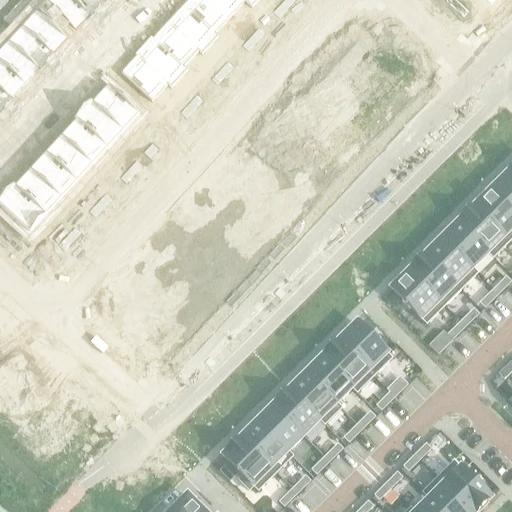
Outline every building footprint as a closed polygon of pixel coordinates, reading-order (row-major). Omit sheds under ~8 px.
[(6,0),(0,0),(0,10),(9,2),(6,0)] [(44,0),(42,2),(75,36),(90,21),(70,0),(44,0)] [(70,0),(90,21),(91,23),(107,8),(105,6),(105,7),(98,0),(70,0)] [(208,0),(190,0),(183,8),(214,36),(215,35),(230,19),(208,0)] [(242,0),(208,0),(230,19),(245,3),(245,2),(242,0)] [(242,0),(245,2),(245,3),(252,9),(260,0),(242,0)] [(293,0),(285,0),(281,5),(287,10),(295,1),(293,0)] [(455,0),(447,0),(445,2),(454,10),(460,4),(455,0)] [(460,4),(454,10),(463,18),(469,12),(460,4)] [(281,5),(273,14),(279,19),(287,10),(281,5)] [(183,8),(168,24),(199,53),(198,53),(202,56),(218,39),(215,35),(214,36),(183,8)] [(30,9),(15,25),(22,31),(53,59),(54,59),(68,44),(30,9)] [(375,16),(366,24),(372,30),(380,21),(375,16)] [(153,40),(152,41),(183,69),(184,69),(198,53),(199,53),(168,24),(153,40)] [(258,29),(250,38),(256,44),(264,35),(258,29)] [(9,45),(8,46),(39,74),(39,75),(41,76),(56,60),(54,59),(53,59),(22,31),(9,45)] [(391,37),(375,54),(413,89),(415,91),(431,73),(391,37)] [(250,38),(242,47),(248,52),(256,44),(250,38)] [(151,39),(135,56),(137,58),(168,86),(168,87),(171,90),(187,72),(184,69),(183,69),(152,41),(153,40),(151,39)] [(5,42),(0,47),(0,65),(26,89),(39,75),(39,74),(8,46),(9,45),(5,42)] [(349,44),(340,53),(346,58),(347,57),(354,49),(349,44)] [(340,53),(332,61),(338,67),(345,59),(346,58),(340,53)] [(375,54),(359,71),(366,78),(367,77),(398,106),(413,89),(375,54)] [(137,58),(121,75),(152,103),(168,87),(168,86),(137,58)] [(228,63),(219,72),(225,77),(233,68),(228,63)] [(0,93),(12,104),(26,89),(0,65),(0,93)] [(219,72),(211,80),(217,86),(225,77),(219,72)] [(318,77),(309,86),(315,92),(323,83),(318,77)] [(352,94),(382,122),(398,106),(367,77),(366,78),(366,79),(352,94)] [(309,86),(301,95),(307,100),(315,92),(309,86)] [(345,87),(329,104),(367,139),(382,122),(352,94),(345,87)] [(93,106),(92,106),(123,135),(139,118),(108,89),(93,106)] [(0,120),(14,105),(12,104),(0,93),(0,120)] [(197,96),(188,105),(194,111),(203,102),(197,96)] [(91,104),(75,122),(77,123),(108,151),(123,135),(92,106),(93,106),(91,104)] [(320,113),(313,121),(351,156),(367,139),(329,104),(320,113)] [(188,105),(180,114),(186,119),(194,111),(188,105)] [(287,111),(279,120),(284,125),(293,116),(287,111)] [(279,120),(270,128),(276,134),(284,125),(279,120)] [(313,121),(298,138),(336,173),(351,156),(313,121)] [(77,123),(62,140),(92,168),(108,151),(77,123)] [(298,138),(282,155),(286,158),(287,157),(321,189),(336,173),(298,138)] [(62,140),(46,157),(77,185),(92,168),(62,140)] [(256,144),(248,153),(253,159),(262,150),(256,144)] [(152,145),(144,154),(150,159),(158,150),(152,145)] [(248,153),(240,162),(245,167),(253,159),(248,153)] [(46,157),(31,173),(61,202),(77,185),(46,157)] [(282,162),(271,174),(305,206),(305,207),(306,208),(323,190),(321,189),(287,157),(286,158),(282,162)] [(136,162),(128,170),(134,176),(142,167),(136,162)] [(128,170),(120,179),(126,185),(134,176),(128,170)] [(16,190),(15,190),(46,218),(61,202),(31,173),(16,190)] [(271,174),(255,191),(289,223),(305,207),(305,206),(271,174)] [(505,178),(491,192),(511,214),(511,181),(507,176),(505,178)] [(14,188),(0,202),(0,208),(30,236),(46,218),(15,190),(16,190),(14,188)] [(212,192),(204,201),(209,206),(218,198),(212,192)] [(511,214),(491,192),(474,208),(510,244),(511,241),(511,214)] [(106,195),(97,204),(103,209),(111,201),(106,195)] [(204,201),(195,210),(201,215),(209,206),(204,201)] [(97,204),(89,213),(95,218),(103,209),(97,204)] [(242,205),(226,222),(261,254),(261,253),(277,237),(242,205)] [(461,222),(458,224),(481,247),(488,255),(488,256),(493,261),(510,244),(474,208),(471,211),(461,222)] [(226,222),(211,239),(214,242),(245,271),(247,273),(263,255),(261,253),(261,254),(226,222)] [(458,224),(442,240),(472,271),(473,270),(488,256),(488,255),(481,247),(458,224)] [(181,226),(173,234),(178,240),(187,231),(181,226)] [(75,228),(67,237),(72,243),(81,234),(75,228)] [(173,234),(164,243),(170,249),(178,240),(173,234)] [(67,237),(58,246),(64,252),(72,243),(67,237)] [(440,243),(426,256),(461,292),(464,290),(478,276),(475,272),(473,270),(472,271),(442,240),(440,243)] [(214,242),(199,258),(230,287),(245,271),(214,242)] [(426,256),(410,272),(445,308),(453,300),(461,292),(426,256)] [(191,267),(183,275),(215,304),(230,287),(199,258),(191,267)] [(150,259),(142,268),(148,273),(156,265),(150,259)] [(142,268),(134,277),(139,282),(148,273),(142,268)] [(394,288),(391,291),(406,306),(427,327),(443,310),(445,308),(410,272),(394,288)] [(183,275),(168,292),(199,321),(215,304),(183,275)] [(501,283),(493,291),(498,297),(499,296),(504,291),(507,288),(505,287),(501,283)] [(485,299),(484,300),(487,303),(490,305),(498,297),(493,291),(485,299)] [(153,308),(153,309),(184,337),(199,321),(168,292),(153,308)] [(119,293),(111,301),(117,307),(125,298),(119,293)] [(111,301),(103,310),(108,316),(117,307),(111,301)] [(150,305),(134,323),(168,354),(169,354),(184,337),(153,309),(153,308),(150,305)] [(465,318),(460,323),(466,329),(474,321),(474,320),(469,315),(465,318)] [(134,323),(118,340),(152,372),(154,373),(170,355),(169,354),(168,354),(134,323)] [(460,323),(452,332),(457,338),(460,335),(465,330),(466,329),(460,323)] [(357,325),(338,343),(374,379),(384,368),(392,360),(376,344),(378,342),(380,341),(374,335),(371,332),(367,335),(365,332),(357,325)] [(338,343),(322,359),(352,390),(357,396),(374,379),(338,343)] [(1,346),(0,347),(0,393),(31,360),(24,354),(17,361),(12,357),(1,346)] [(315,367),(306,375),(336,406),(337,405),(352,390),(322,359),(315,367)] [(31,360),(0,393),(0,404),(17,421),(47,389),(30,374),(37,366),(31,360)] [(511,372),(507,367),(498,376),(503,380),(504,381),(511,373),(511,372)] [(301,380),(290,391),(320,422),(319,422),(325,428),(342,410),(337,405),(336,406),(306,375),(301,380)] [(390,387),(386,391),(389,394),(395,400),(395,399),(403,391),(395,383),(390,387)] [(47,389),(17,421),(40,442),(77,403),(70,396),(63,404),(58,399),(47,389)] [(280,401),(274,407),(304,438),(319,423),(319,422),(320,422),(290,391),(280,401)] [(384,399),(380,403),(386,408),(390,405),(394,401),(395,400),(389,394),(384,399)] [(77,403),(40,442),(64,464),(68,459),(74,465),(91,446),(85,441),(94,432),(82,421),(76,416),(83,409),(77,403)] [(274,407),(257,423),(288,454),(288,453),(304,438),(274,407)] [(365,418),(356,426),(362,432),(363,432),(367,427),(371,423),(366,418),(365,418)] [(249,432),(241,439),(277,475),(294,458),(288,453),(288,454),(257,423),(249,432)] [(353,430),(348,435),(354,440),(362,433),(362,432),(356,426),(353,430)] [(228,463),(219,473),(229,483),(238,474),(250,486),(258,494),(277,475),(241,439),(229,452),(223,458),(228,463)] [(423,448),(414,457),(420,462),(428,454),(423,448)] [(333,450),(324,458),(330,464),(338,455),(333,450)] [(414,457),(406,465),(411,471),(412,470),(420,462),(414,457)] [(324,458),(316,467),(321,472),(329,464),(330,464),(324,458)] [(454,463),(437,479),(469,511),(479,511),(491,500),(454,463)] [(394,477),(385,485),(391,491),(392,490),(399,482),(394,477)] [(469,511),(437,479),(422,494),(429,501),(440,511),(469,511)] [(293,489),(292,490),(297,496),(298,496),(306,488),(300,482),(293,489)] [(379,492),(377,494),(380,497),(383,499),(390,492),(391,491),(385,485),(379,492)] [(291,491),(283,499),(285,500),(289,505),(294,500),(297,497),(297,496),(292,490),(291,491)] [(202,511),(198,508),(199,508),(196,505),(196,506),(187,497),(181,503),(177,507),(173,504),(165,511),(202,511)] [(417,511),(440,511),(429,501),(417,511)]
